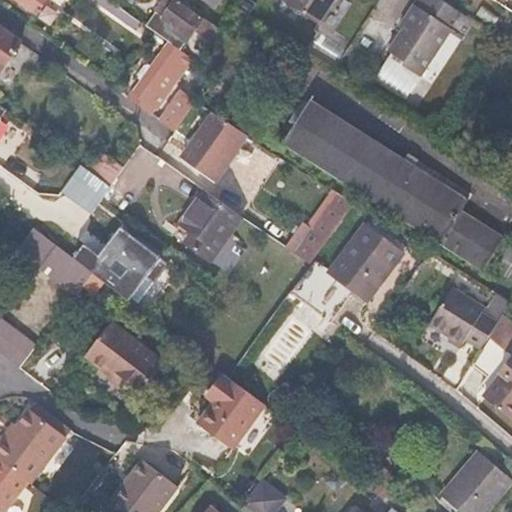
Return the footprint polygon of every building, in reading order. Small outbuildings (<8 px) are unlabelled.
[(46,0),(18,0),(37,13),(46,0)] [(140,21),(110,0),(93,0),(135,29),(140,21)] [(145,24),(154,31),(168,41),(180,49),(194,29),(211,42),(221,28),(203,16),(201,18),(174,0),(163,16),(155,11),(145,24)] [(316,22),(330,0),(286,0),(285,2),(316,22)] [(461,12),(443,0),(416,0),(399,28),(402,31),(388,52),(404,62),(403,66),(419,76),(461,12)] [(0,27),(0,69),(20,41),(0,27)] [(142,79),(133,90),(156,106),(191,57),(180,49),(168,41),(152,62),(145,62),(138,74),(142,79)] [(180,88),(159,116),(177,129),(197,99),(180,88)] [(133,90),(130,95),(152,111),(156,106),(133,90)] [(470,198),(312,98),(283,142),(483,269),(505,235),(464,208),(470,198)] [(242,127),(215,110),(182,155),(215,178),(247,131),(242,127)] [(93,173),(110,185),(124,165),(107,153),(93,173)] [(197,232),(190,242),(212,258),(243,212),(206,187),(182,221),(193,229),(197,232)] [(311,259),(354,200),(342,192),(315,226),(304,218),(286,242),(311,259)] [(330,268),(315,256),(291,289),(330,317),(352,286),(366,297),(401,251),(365,223),(330,268)] [(74,293),(91,271),(33,227),(17,248),(74,293)] [(197,232),(193,229),(186,240),(190,242),(197,232)] [(489,335),(498,321),(482,312),(486,305),(454,285),(432,322),(464,341),(467,336),(482,346),(489,335)] [(0,350),(18,365),(35,343),(0,315),(0,350)] [(164,362),(111,321),(85,355),(111,376),(115,371),(140,391),(164,362)] [(482,346),(472,362),(488,376),(479,389),(487,395),(503,373),(501,371),(511,357),(511,352),(489,335),(482,346)] [(503,373),(487,395),(511,414),(511,357),(501,371),(503,373)] [(248,390),(228,375),(216,391),(220,394),(215,401),(199,422),(234,448),(267,404),(248,390)] [(220,394),(216,391),(211,397),(215,401),(220,394)] [(67,434),(71,428),(35,402),(31,407),(67,434)] [(31,480),(67,434),(31,407),(8,436),(4,434),(0,438),(0,456),(30,479),(31,480)] [(461,511),(482,511),(510,477),(478,451),(442,497),(461,511)] [(0,511),(3,511),(30,479),(0,456),(0,511)] [(158,511),(181,484),(145,456),(114,494),(137,511),(158,511)] [(263,479),(244,503),(255,511),(275,511),(286,498),(263,479)] [(368,511),(380,511),(387,504),(369,489),(357,503),(368,511)] [(200,511),(222,511),(209,501),(200,511)] [(399,511),(400,511),(389,502),(387,504),(380,511),(399,511)]
